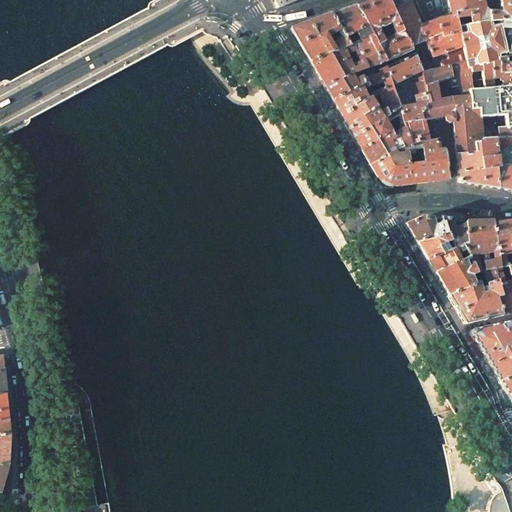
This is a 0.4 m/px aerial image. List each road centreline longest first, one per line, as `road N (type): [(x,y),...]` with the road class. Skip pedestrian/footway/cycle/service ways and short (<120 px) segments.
road 1 (primary): [(371,216),(494,424)]
road 2 (primary): [(0,111),(203,0)]
road 3 (primary): [(257,26),(371,216)]
road 4 (primary): [(31,511),(25,393),(12,337)]
road 5 (residential): [(371,216),(408,200),(511,205)]
